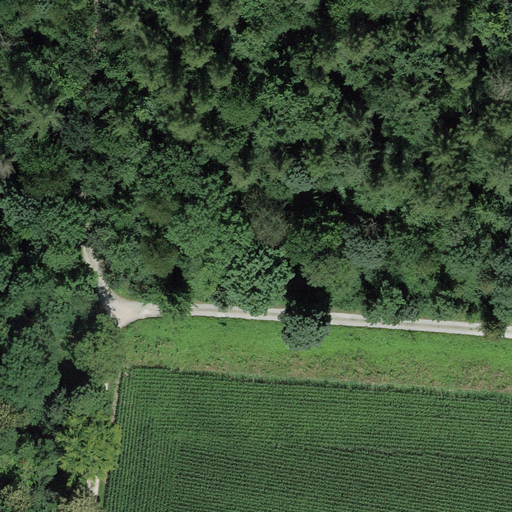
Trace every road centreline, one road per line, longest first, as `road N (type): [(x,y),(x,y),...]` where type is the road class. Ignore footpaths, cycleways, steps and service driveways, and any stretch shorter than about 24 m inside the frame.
road 1 (track): [(113,314),(511,340)]
road 2 (track): [(97,0),(100,38),(80,188),(86,257),(113,314)]
road 3 (track): [(83,511),(113,314)]
